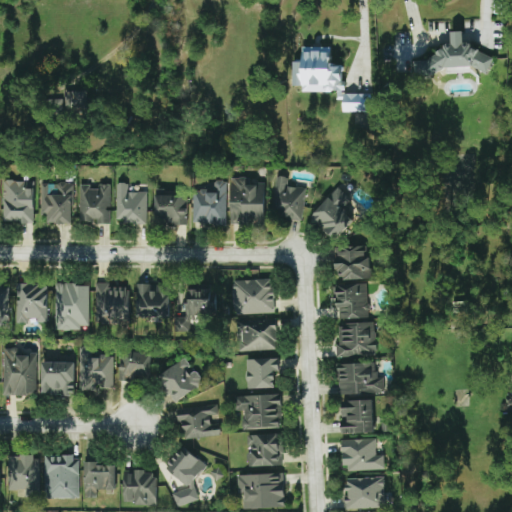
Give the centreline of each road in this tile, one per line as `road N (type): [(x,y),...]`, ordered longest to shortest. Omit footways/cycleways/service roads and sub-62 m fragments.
road 1 (residential): [(301,254),(0,252)]
road 2 (residential): [(315,511),(301,254)]
road 3 (residential): [(134,426),(0,424)]
